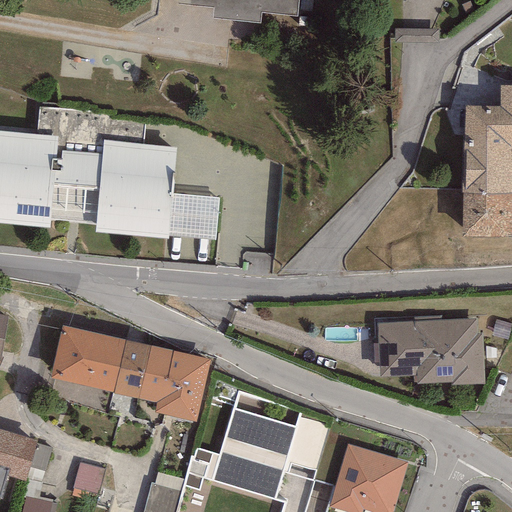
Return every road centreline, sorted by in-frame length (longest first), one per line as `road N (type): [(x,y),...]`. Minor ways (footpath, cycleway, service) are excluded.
road 1 (residential): [(83,280),(232,354),(464,443)]
road 2 (residential): [(308,281),(405,158),(424,71),(511,5)]
road 3 (unknown): [(0,31),(246,67)]
road 4 (residential): [(83,280),(247,287),(308,281)]
road 5 (residential): [(308,281),(511,276)]
